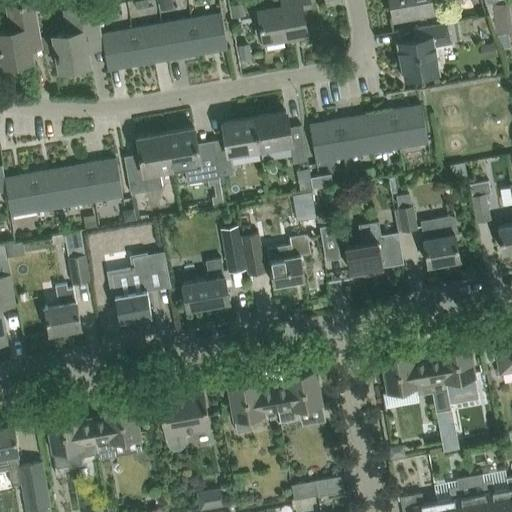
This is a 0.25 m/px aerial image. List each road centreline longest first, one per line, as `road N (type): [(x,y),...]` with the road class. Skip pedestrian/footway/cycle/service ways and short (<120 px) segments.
road 1 (residential): [(0,103),(102,110),(343,70),(361,52),(355,0)]
road 2 (residential): [(0,385),(340,323)]
road 3 (residential): [(374,511),(340,323)]
road 4 (residential): [(340,323),(511,292)]
